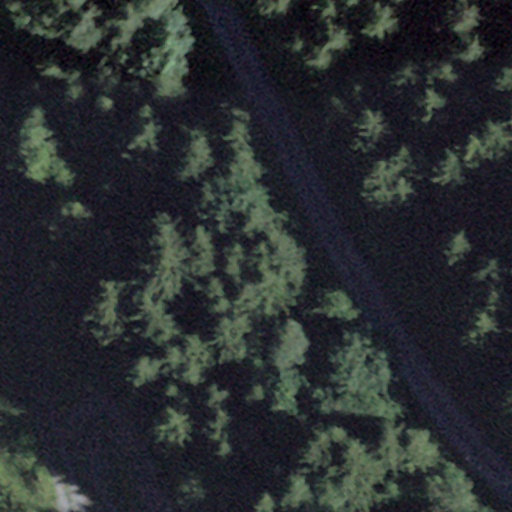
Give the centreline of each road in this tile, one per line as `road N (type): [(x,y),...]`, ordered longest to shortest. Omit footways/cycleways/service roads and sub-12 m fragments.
road 1 (track): [(511,485),(384,352),(217,0)]
road 2 (track): [(0,187),(75,511)]
